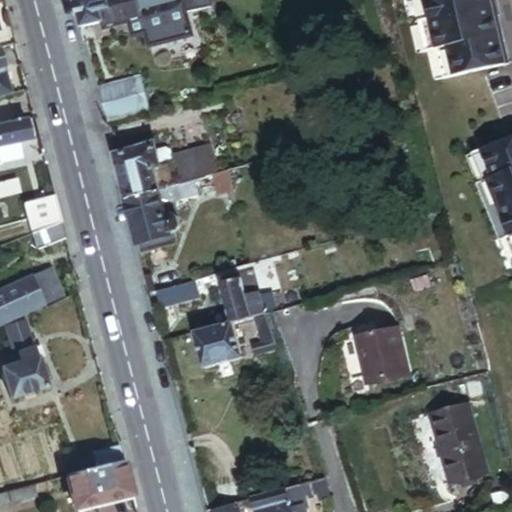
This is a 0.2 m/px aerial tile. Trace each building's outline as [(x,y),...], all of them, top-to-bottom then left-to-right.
[(142,17),(140,8),(168,0),(182,0),(186,10),(212,2),(211,0),(105,0),(101,1),(100,0),(75,0),(83,27),(107,20),(114,24),(142,17)] [(416,0),(428,52),(440,49),(446,78),(508,65),(497,16),(493,17),(489,0),(416,0)] [(0,99),(12,96),(5,71),(0,72),(0,99)] [(140,76),(98,87),(107,122),(149,111),(140,76)] [(27,120),(0,125),(0,147),(16,145),(31,142),(27,120)] [(511,139),(476,154),(488,182),(483,184),(505,241),(511,239),(511,242),(511,139)] [(0,157),(18,154),(16,145),(0,147),(0,157)] [(207,179),(199,151),(174,158),(173,153),(167,148),(157,149),(155,145),(116,155),(127,201),(191,183),(207,179)] [(211,148),(199,151),(207,179),(212,178),(219,176),(211,148)] [(219,176),(212,178),(217,197),(233,193),(227,174),(219,176)] [(191,183),(127,201),(141,255),(176,245),(174,236),(180,229),(174,203),(194,197),(191,183)] [(414,195),(403,198),(406,213),(418,211),(414,195)] [(21,206),(29,236),(61,224),(54,196),(21,206)] [(61,224),(29,236),(34,254),(66,242),(61,224)] [(52,271),(32,279),(44,307),(64,299),(52,271)] [(432,271),(415,276),(418,287),(435,282),(432,271)] [(222,284),(232,322),(252,316),(265,313),(273,310),(269,294),(261,296),(256,276),(222,284)] [(32,279),(0,292),(0,325),(44,307),(32,279)] [(196,280),(156,291),(161,309),(200,297),(196,280)] [(265,313),(252,316),(259,341),(250,343),(253,357),(278,350),(265,313)] [(232,322),(196,332),(205,369),(242,359),(232,322)] [(401,324),(360,333),(372,380),(412,369),(401,324)] [(26,326),(4,332),(10,350),(31,344),(26,326)] [(31,344),(10,350),(11,356),(32,351),(31,344)] [(41,348),(32,351),(35,360),(39,359),(44,358),(41,348)] [(35,360),(32,351),(11,356),(3,359),(6,369),(1,371),(8,399),(47,389),(39,359),(35,360)] [(472,404),(437,412),(454,479),(489,471),(472,404)] [(92,454),(96,469),(122,462),(118,448),(92,454)] [(130,496),(122,462),(96,469),(66,477),(75,511),(130,496)] [(324,480),(256,499),(259,511),(314,511),(308,490),(318,488),(322,501),(331,499),(324,480)] [(228,483),(202,489),(207,511),(209,511),(238,504),(234,485),(228,483)] [(33,486),(0,493),(0,506),(36,498),(33,486)]
